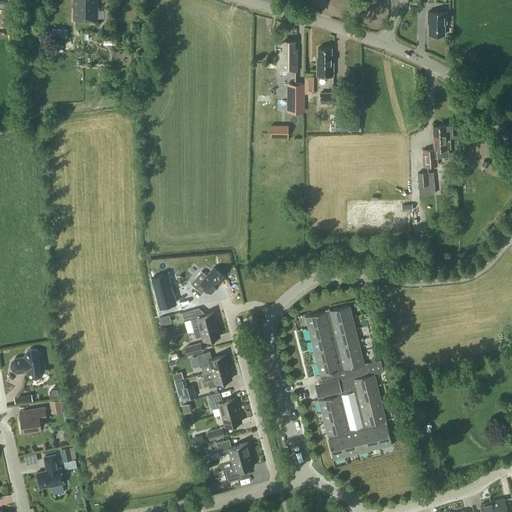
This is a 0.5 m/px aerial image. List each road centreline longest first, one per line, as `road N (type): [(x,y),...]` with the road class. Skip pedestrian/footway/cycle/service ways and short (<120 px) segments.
road 1 (residential): [(273,311),(318,278),(458,275),(511,231)]
road 2 (residential): [(279,486),(228,312)]
road 3 (residential): [(307,474),(268,340),(273,311)]
road 4 (tertiary): [(511,146),(454,79),(383,43)]
road 5 (tertiary): [(383,43),(246,0)]
road 6 (residential): [(511,471),(397,511)]
